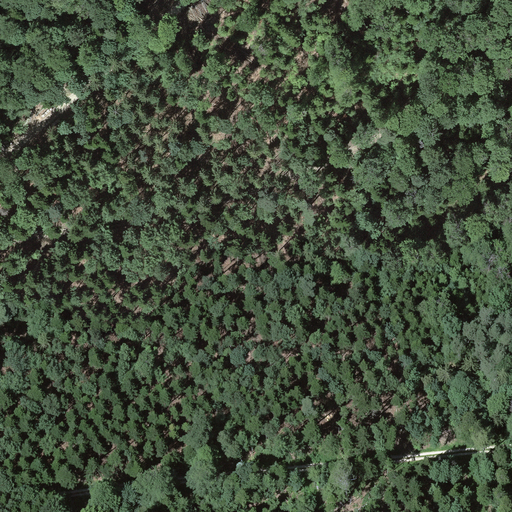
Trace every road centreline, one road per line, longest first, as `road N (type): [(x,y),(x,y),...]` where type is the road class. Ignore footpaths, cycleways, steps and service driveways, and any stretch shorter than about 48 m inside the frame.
road 1 (track): [(0,245),(276,182),(511,71)]
road 2 (track): [(511,450),(0,501)]
road 3 (track): [(0,165),(185,0)]
